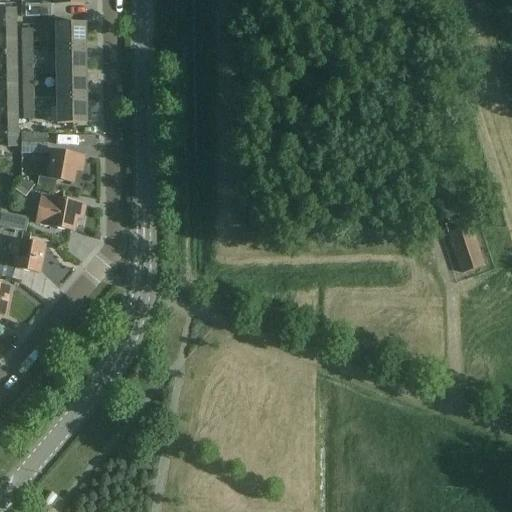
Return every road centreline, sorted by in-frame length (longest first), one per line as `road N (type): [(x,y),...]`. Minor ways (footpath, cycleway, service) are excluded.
road 1 (tertiary): [(0,498),(128,339),(144,291),(142,0)]
road 2 (residential): [(0,381),(114,248),(110,0)]
